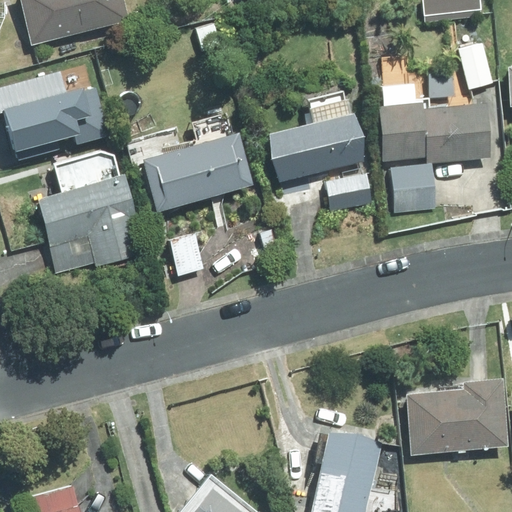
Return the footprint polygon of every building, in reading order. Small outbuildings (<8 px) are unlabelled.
[(15,0),(28,47),(126,21),(120,0),(15,0)] [(473,0),(417,0),(420,23),(475,18),(473,0)] [(489,82),(478,44),(454,50),(466,89),(489,82)] [(424,166),(488,159),(483,105),(420,110),(419,103),(375,107),(380,162),(423,158),(424,166)] [(276,183),(360,162),(348,114),(265,135),(276,183)] [(153,213),(251,186),(237,135),(139,162),(153,213)] [(117,177),(112,156),(97,153),(51,166),(59,194),(32,201),(46,248),(84,237),(93,268),(143,254),(120,176),(117,177)] [(365,173),(324,183),(331,212),(372,202),(365,173)] [(408,454),(506,444),(499,373),(459,378),(460,385),(402,391),(408,454)] [(362,511),(378,435),(324,424),(306,511),(362,511)] [(246,511),(208,481),(182,511),(258,511),(252,507),(247,511),(246,511)] [(34,511),(35,511),(75,502),(70,483),(29,493),(34,511)]
